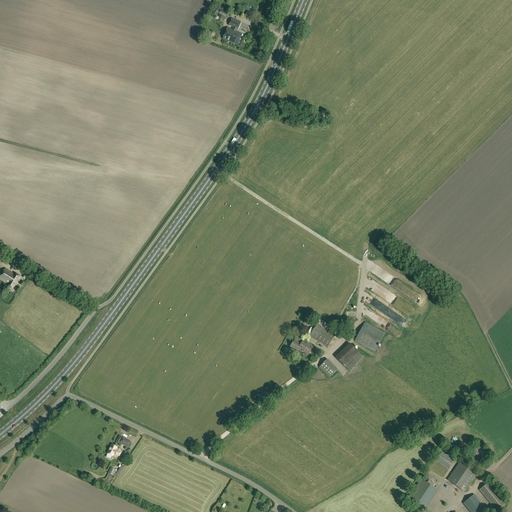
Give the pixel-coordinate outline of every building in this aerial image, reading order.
[(230,13),(221,9),(220,11),(217,10),(214,15),(218,17),(219,15),(222,16),(221,19),(224,20),(225,18),(228,19),(230,13)] [(232,19),(229,26),(233,27),(232,29),(227,27),(222,39),(237,45),(242,34),(236,32),(237,29),(238,29),(241,23),(232,19)] [(6,269),(0,278),(10,285),(8,287),(13,290),(21,277),(16,274),(16,275),(6,269)] [(10,296),(3,291),(0,295),(7,300),(10,296)] [(402,311),(408,317),(411,313),(406,308),(402,311)] [(375,352),(385,333),(365,323),(355,341),(375,352)] [(328,347),(335,335),(317,324),(310,336),(328,347)] [(299,353),(300,351),(304,343),(303,342),(301,344),(295,340),(290,348),(299,353)] [(300,351),(308,356),(314,347),(304,341),(303,342),(304,343),(300,351)] [(350,343),(335,357),(349,371),(363,357),(350,343)] [(324,372),(332,364),(328,359),(319,367),(324,372)] [(332,364),(324,372),(330,377),(338,370),(332,364)] [(120,443),(128,447),(130,441),(123,438),(120,443)] [(123,451),(117,448),(112,445),(108,453),(113,456),(113,455),(120,459),(123,451)] [(483,447),(482,446),(480,446),(478,446),(476,447),(475,447),(474,448),(472,449),(471,451),(470,452),(470,454),(470,456),(470,457),(471,459),(472,460),(474,462),(475,463),(476,463),(478,464),(480,464),(482,463),(483,462),(485,461),(486,460),(487,459),(487,458),(488,456),(488,454),(487,453),(487,451),(486,450),(485,448),(483,447)] [(434,471),(444,477),(455,459),(444,453),(434,471)] [(474,477),(478,472),(461,461),(447,480),(464,492),(467,487),(469,488),(471,485),(469,484),(472,479),(474,481),(476,478),(474,477)] [(407,500),(423,511),(438,491),(422,479),(407,500)] [(497,511),(506,503),(489,483),(480,490),(497,511)] [(488,511),(474,495),(463,503),(470,511),(488,511)]
